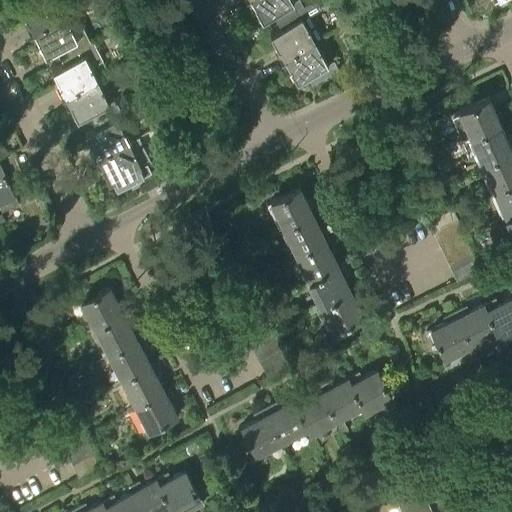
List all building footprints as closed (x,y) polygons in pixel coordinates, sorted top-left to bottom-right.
[(30,0),(31,1),(20,6),(32,30),(69,11),(64,0),(30,0)] [(250,0),(261,19),(272,13),(276,20),(312,0),(250,0)] [(269,34),(282,56),(313,39),(320,35),(308,14),(320,7),(315,0),(312,0),(276,20),(280,28),(269,34)] [(69,12),(69,11),(32,30),(45,54),(55,49),(59,55),(85,42),(92,39),(101,35),(96,25),(81,33),(70,11),(69,12)] [(114,40),(122,36),(126,34),(121,26),(109,32),(114,40)] [(92,39),(85,42),(59,55),(63,64),(52,69),(63,92),(95,76),(90,66),(102,59),(92,39)] [(327,63),(313,39),(282,56),(296,80),(307,74),(311,82),(337,67),(333,59),(327,63)] [(87,112),(90,118),(117,104),(114,98),(108,101),(95,76),(63,92),(76,118),(87,112)] [(469,133),(499,120),(488,95),(457,108),(469,133)] [(122,114),(117,104),(90,118),(95,127),(84,132),(96,155),(127,139),(116,117),(122,114)] [(511,147),(499,120),(469,133),(480,160),(511,147)] [(115,187),(123,183),(150,169),(146,161),(150,159),(154,157),(142,133),(128,140),(127,139),(96,155),(108,181),(111,179),(115,187)] [(480,160),(492,186),(511,177),(511,148),(511,149),(511,147),(480,160)] [(13,152),(0,157),(0,207),(0,209),(17,202),(6,176),(21,170),(13,152)] [(511,177),(492,186),(504,214),(511,210),(511,177)] [(281,224),(311,210),(299,185),(269,199),(281,224)] [(268,188),(258,192),(261,198),(271,194),(268,188)] [(456,218),(451,208),(427,220),(432,231),(456,218)] [(324,237),(311,210),(281,224),(294,251),(324,237)] [(461,229),(456,218),(432,231),(437,241),(461,229)] [(437,241),(442,253),(467,241),(461,229),(437,241)] [(294,251),(307,277),(337,263),(328,246),(333,242),(330,235),(325,238),(324,237),(294,251)] [(473,253),(467,241),(442,253),(448,265),(473,253)] [(473,253),(448,265),(456,281),(481,269),(473,253)] [(337,264),(337,263),(307,277),(319,303),(349,289),(341,272),(346,268),(343,262),(337,264)] [(93,325),(127,307),(124,302),(118,303),(109,285),(80,301),(93,325)] [(349,289),(319,303),(333,331),(363,316),(354,298),(359,294),(355,288),(350,290),(349,289)] [(484,301),(500,337),(511,331),(511,294),(493,304),(489,298),(484,301)] [(499,338),(500,337),(484,301),(483,301),(483,302),(465,311),(461,306),(455,309),(471,344),(496,332),(499,338)] [(265,315),(259,305),(236,317),(241,328),(265,315)] [(127,308),(127,307),(93,325),(107,352),(141,334),(137,327),(132,329),(122,311),(127,308)] [(444,357),(471,344),(455,309),(447,313),(449,318),(429,328),(444,357)] [(271,326),(265,315),(241,328),(247,339),(271,326)] [(247,339),(253,350),(277,338),(271,326),(247,339)] [(331,333),(336,341),(347,335),(342,327),(331,333)] [(107,352),(108,356),(120,379),(150,363),(140,345),(145,342),(141,334),(107,352)] [(282,349),(277,338),(253,350),(259,362),(282,349)] [(259,362),(266,376),(290,363),(282,349),(259,362)] [(150,363),(120,379),(134,405),(163,389),(154,371),(159,367),(155,361),(150,363)] [(347,376),(364,411),(391,397),(376,368),(357,378),(353,372),(347,375),(347,376)] [(322,389),(320,390),(335,419),(361,406),(364,411),(347,376),(329,385),(326,380),(320,384),(322,389)] [(168,386),(163,389),(134,405),(147,430),(177,415),(167,396),(172,393),(168,386)] [(293,397),(292,397),(296,406),(309,433),(335,419),(320,390),(302,399),(298,393),(293,396),(293,397)] [(309,433),(296,406),(292,397),(275,406),(271,401),(264,405),(281,440),(306,428),(309,433)] [(255,454),(281,440),(264,405),(257,408),(260,414),(240,424),(255,454)] [(76,418),(70,406),(46,419),(53,431),(76,418)] [(83,429),(76,418),(53,431),(59,442),(83,429)] [(89,440),(83,429),(59,442),(65,453),(89,440)] [(89,440),(65,453),(71,464),(95,451),(89,440)] [(102,463),(95,451),(71,464),(78,476),(102,463)] [(184,468),(165,478),(161,473),(155,476),(155,477),(173,511),(199,497),(184,468)] [(374,511),(397,511),(425,500),(413,473),(410,474),(372,491),(370,491),(376,504),(372,505),(374,511)] [(173,511),(155,477),(137,486),(133,481),(127,484),(130,490),(129,491),(140,511),(159,511),(170,506),(173,511)] [(140,511),(129,491),(111,500),(107,495),(101,498),(101,499),(107,511),(140,511)] [(107,511),(101,499),(83,509),(79,504),(72,507),(74,511),(107,511)] [(397,511),(429,511),(425,500),(397,511)]
